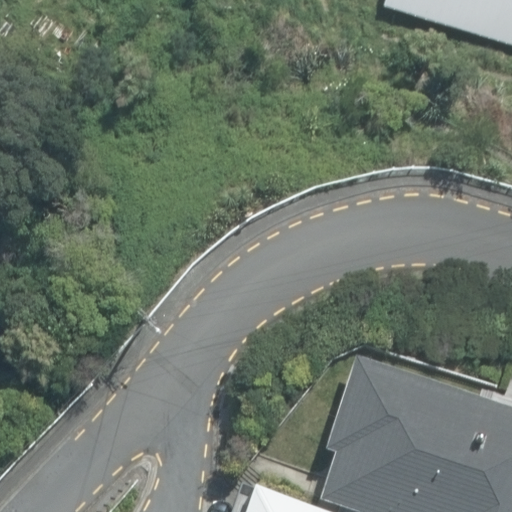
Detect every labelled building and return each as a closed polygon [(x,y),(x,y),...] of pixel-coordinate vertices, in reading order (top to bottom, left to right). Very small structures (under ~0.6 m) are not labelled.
[(15,70),(56,95),(77,56),(93,66),(113,29),(65,0),(60,0),(42,34),(37,31),(15,70)] [(511,0),(380,0),(377,11),(511,51),(511,0)] [(0,359),(9,363),(19,336),(0,328),(0,359)] [(511,511),(511,410),(351,357),(320,451),(331,454),(316,502),(346,511),(511,511)] [(243,511),(307,511),(251,492),(243,511)]
